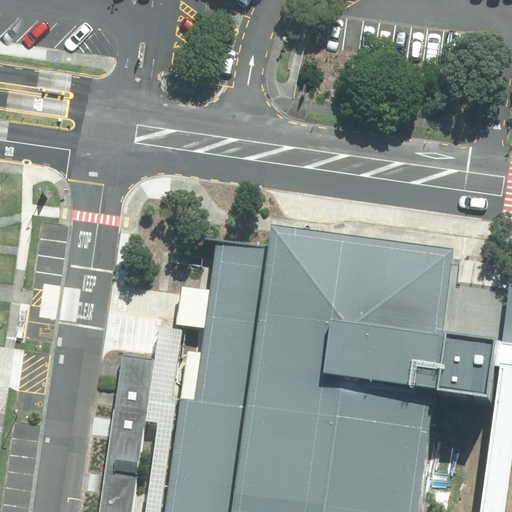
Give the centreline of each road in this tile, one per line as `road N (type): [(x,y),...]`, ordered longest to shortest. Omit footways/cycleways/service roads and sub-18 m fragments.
road 1 (unclassified): [(0,73),(71,83),(114,128)]
road 2 (unclassified): [(114,128),(79,162),(0,150)]
